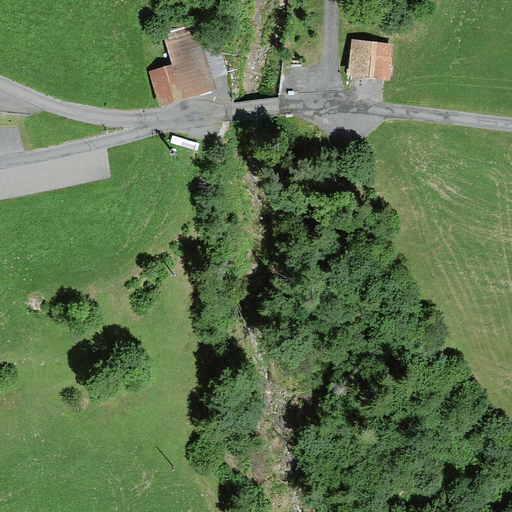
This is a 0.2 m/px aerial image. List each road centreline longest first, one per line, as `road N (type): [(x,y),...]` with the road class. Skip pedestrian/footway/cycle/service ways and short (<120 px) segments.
road 1 (unclassified): [(164,125),(95,117),(0,83)]
road 2 (unclassified): [(164,125),(0,162)]
